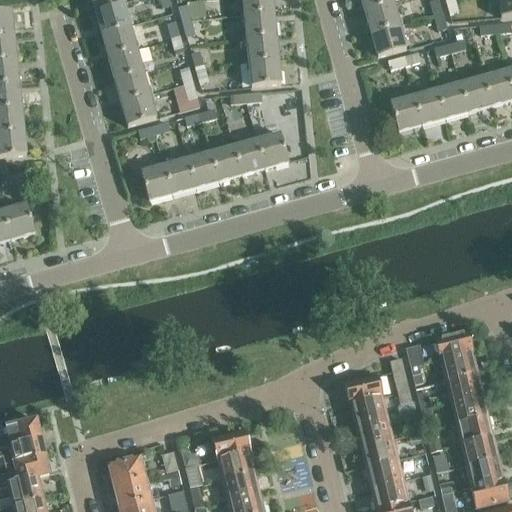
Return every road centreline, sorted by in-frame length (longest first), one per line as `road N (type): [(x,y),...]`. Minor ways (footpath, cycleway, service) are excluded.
road 1 (residential): [(86,511),(75,469),(86,449),(305,386)]
road 2 (residential): [(135,252),(380,182)]
road 3 (residential): [(135,252),(67,28)]
road 4 (residential): [(305,386),(506,304)]
road 5 (residential): [(380,182),(331,0)]
road 6 (residential): [(0,291),(135,252)]
road 7 (residential): [(380,182),(511,148)]
road 8 (residential): [(335,511),(305,386)]
